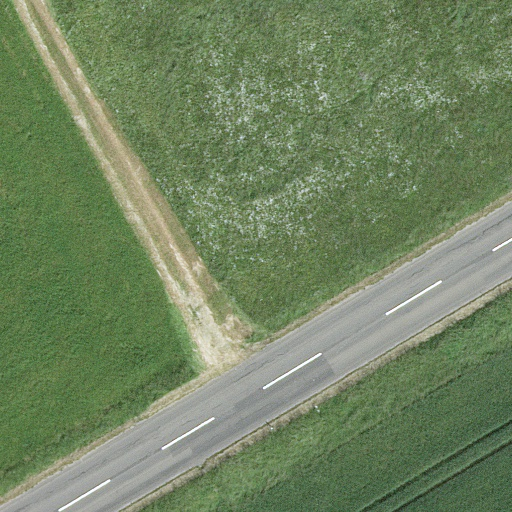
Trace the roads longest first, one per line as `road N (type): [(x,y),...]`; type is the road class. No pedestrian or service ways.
road 1 (secondary): [(64,511),(511,244)]
road 2 (track): [(249,401),(27,0)]
